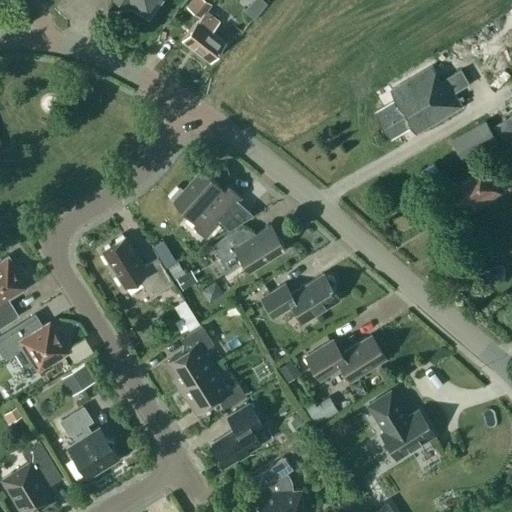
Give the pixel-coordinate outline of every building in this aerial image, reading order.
[(148,16),(158,0),(121,0),(129,5),(130,3),(148,16)] [(188,0),(185,4),(200,16),(197,19),(197,18),(182,37),(209,59),(224,40),(212,29),(219,20),(205,9),(212,0),(188,0)] [(447,78),(446,78),(442,80),(430,60),(388,84),(375,92),(383,106),(377,110),(392,136),(411,124),(416,132),(463,105),(455,91),(470,82),(463,69),(447,78)] [(511,136),(511,114),(493,126),(503,142),(511,136)] [(465,160),(498,142),(485,120),(453,139),(465,160)] [(477,205),(500,192),(485,166),(451,186),(462,206),(474,199),(477,205)] [(218,220),(228,228),(251,213),(235,199),(239,195),(238,194),(238,195),(228,186),(225,189),(201,168),(182,190),(178,186),(169,197),(196,222),(193,225),(203,234),(202,234),(203,235),(218,220)] [(241,259),(248,270),(284,248),(269,224),(247,237),(240,226),(211,244),(226,268),(241,259)] [(144,265),(125,235),(101,250),(123,285),(138,277),(150,296),(173,282),(157,256),(144,265)] [(164,267),(175,261),(162,238),(152,244),(164,267)] [(0,324),(18,314),(7,296),(24,285),(14,269),(16,268),(7,254),(0,258),(0,324)] [(190,269),(175,277),(181,288),(196,279),(190,269)] [(325,275),(323,273),(291,292),(284,282),(261,297),(272,316),(291,304),(302,321),(339,298),(332,287),(333,287),(334,285),(335,284),(335,283),(336,282),(336,280),(335,279),(334,277),(333,276),(332,275),(330,275),(329,274),(328,274),(327,275),(325,275)] [(190,309),(179,315),(188,329),(198,322),(190,309)] [(42,325),(34,313),(0,334),(0,350),(2,354),(7,355),(15,350),(22,362),(27,364),(33,360),(37,368),(66,350),(48,321),(42,325)] [(164,361),(179,386),(212,366),(202,350),(213,343),(202,324),(180,338),(186,348),(164,361)] [(340,365),(349,379),(384,357),(369,333),(340,352),(331,339),(304,355),(318,378),(340,365)] [(68,347),(73,356),(90,347),(85,338),(68,347)] [(299,372),(290,358),(277,366),(286,380),(299,372)] [(94,379),(83,362),(70,370),(81,387),(94,379)] [(212,366),(179,386),(195,410),(216,397),(223,407),(244,394),(238,383),(227,390),(212,366)] [(81,387),(70,370),(60,377),(71,393),(81,387)] [(379,432),(395,457),(432,433),(417,409),(405,416),(398,407),(399,406),(389,390),(366,404),(377,420),(378,420),(384,430),(379,432)] [(318,401),(315,397),(303,404),(315,424),(337,410),(327,395),(318,401)] [(248,402),(226,416),(234,428),(211,442),(225,464),(259,443),(251,431),(262,424),(248,402)] [(14,405),(2,413),(7,422),(20,414),(14,405)] [(66,445),(86,477),(118,457),(110,445),(112,439),(105,437),(98,426),(85,434),(81,426),(91,419),(83,405),(60,419),(68,434),(70,432),(75,440),(66,445)] [(308,426),(298,410),(290,416),(292,419),(289,421),(296,433),(308,426)] [(60,476),(50,459),(38,440),(21,451),(28,462),(1,478),(21,511),(28,511),(51,498),(44,486),(60,476)] [(301,440),(292,447),(297,453),(306,447),(301,440)] [(292,468),(284,457),(250,478),(258,491),(257,491),(257,511),(255,511),(301,511),(301,489),(291,489),(292,487),(291,485),(291,484),(291,482),(290,480),(289,478),(288,476),(287,474),(285,472),(292,468)] [(390,511),(383,500),(369,509),(371,511),(390,511)]
